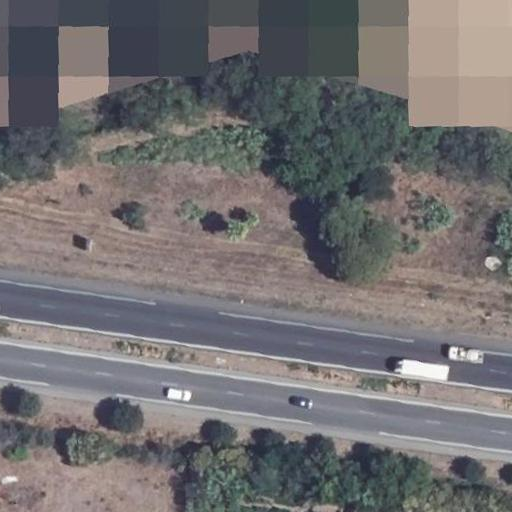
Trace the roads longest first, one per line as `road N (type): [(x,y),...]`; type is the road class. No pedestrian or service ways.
road 1 (motorway): [(511,371),(0,297)]
road 2 (motorway): [(0,359),(511,433)]
